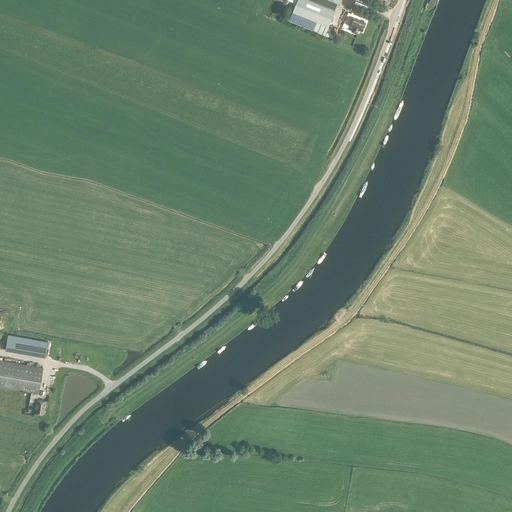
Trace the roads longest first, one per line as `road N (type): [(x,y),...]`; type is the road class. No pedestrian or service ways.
road 1 (track): [(29,511),(59,468),(114,415),(245,316),(298,264),(371,141),(425,0)]
road 2 (unclassified): [(7,511),(81,411),(215,307),(288,232),(347,137),(401,0)]
